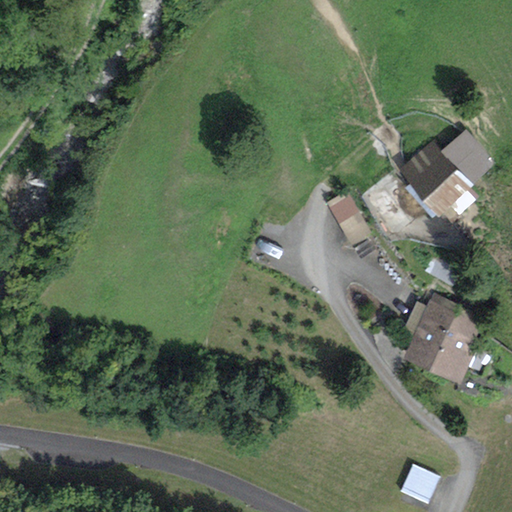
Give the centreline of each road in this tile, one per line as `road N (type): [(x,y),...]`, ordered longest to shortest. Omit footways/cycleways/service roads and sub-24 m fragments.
road 1 (unclassified): [(286,511),(134,453),(0,435)]
road 2 (track): [(0,164),(82,45),(100,0)]
